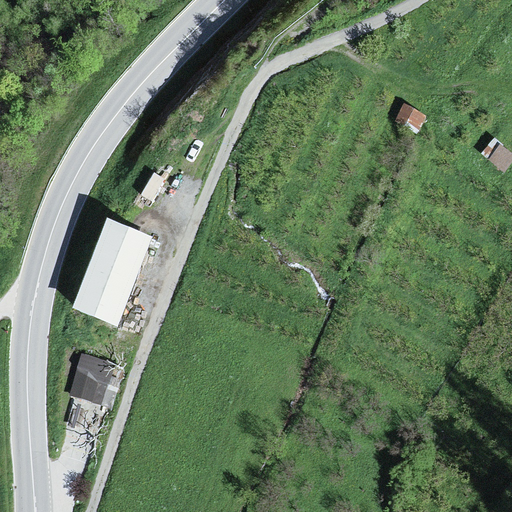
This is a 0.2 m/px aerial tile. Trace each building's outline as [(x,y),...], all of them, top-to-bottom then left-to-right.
[(424,118),(402,108),(394,127),(416,137),(424,118)] [(511,164),(511,159),(498,149),(488,163),(504,175),(511,164)] [(166,187),(150,178),(137,203),(153,212),(166,187)] [(146,246),(102,230),(69,320),(112,336),(146,246)] [(80,358),(67,403),(111,415),(123,370),(80,358)]
